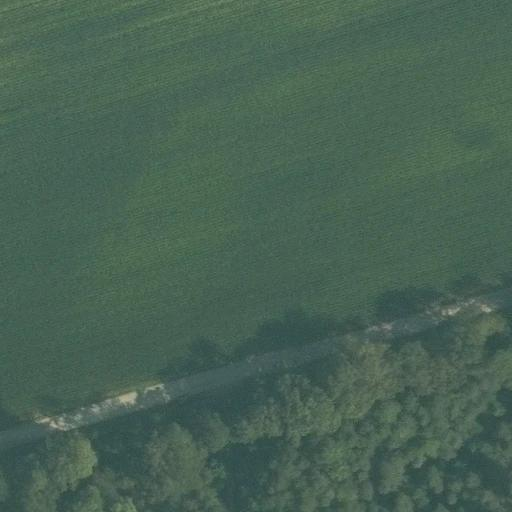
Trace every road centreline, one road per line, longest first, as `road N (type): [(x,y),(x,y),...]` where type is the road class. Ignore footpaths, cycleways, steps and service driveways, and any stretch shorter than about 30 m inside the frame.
road 1 (unclassified): [(511,293),(0,443)]
road 2 (track): [(227,377),(233,511)]
